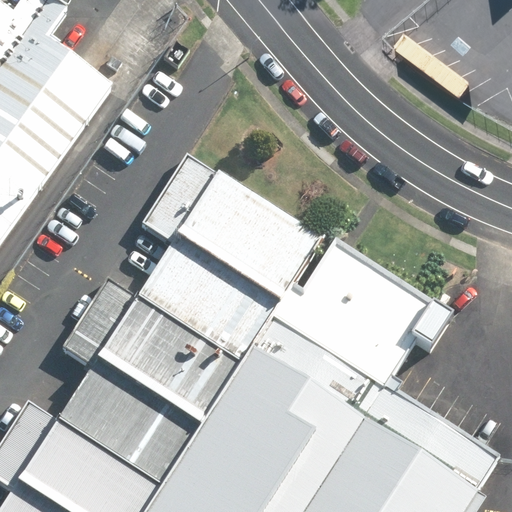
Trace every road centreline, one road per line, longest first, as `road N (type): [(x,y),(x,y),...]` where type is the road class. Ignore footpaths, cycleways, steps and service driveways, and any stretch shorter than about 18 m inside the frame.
road 1 (unknown): [(242,0),(0,388)]
road 2 (unclassified): [(262,0),(390,138),(511,210)]
